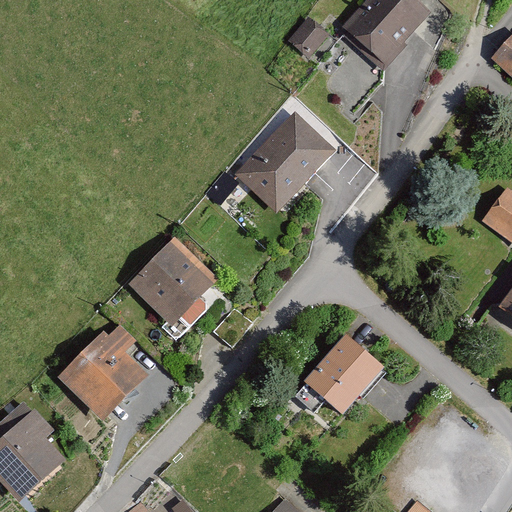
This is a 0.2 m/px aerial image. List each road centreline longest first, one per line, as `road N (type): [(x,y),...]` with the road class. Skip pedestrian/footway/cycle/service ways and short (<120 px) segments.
road 1 (residential): [(91,511),(324,260)]
road 2 (residential): [(324,260),(511,428)]
road 3 (residential): [(324,260),(474,63)]
